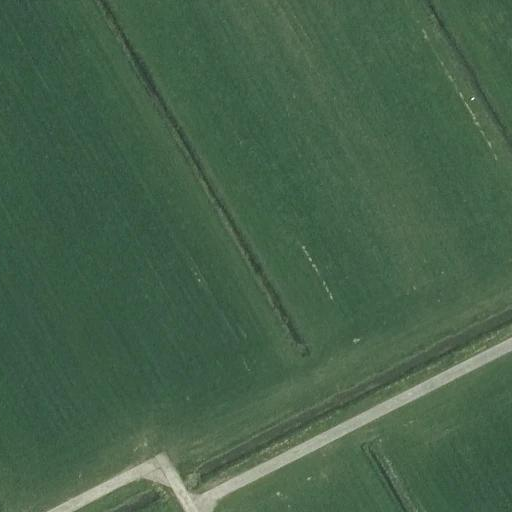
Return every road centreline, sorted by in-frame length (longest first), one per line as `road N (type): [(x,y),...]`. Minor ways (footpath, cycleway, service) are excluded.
road 1 (track): [(195,511),(191,504),(511,341)]
road 2 (track): [(191,504),(162,462),(63,511)]
